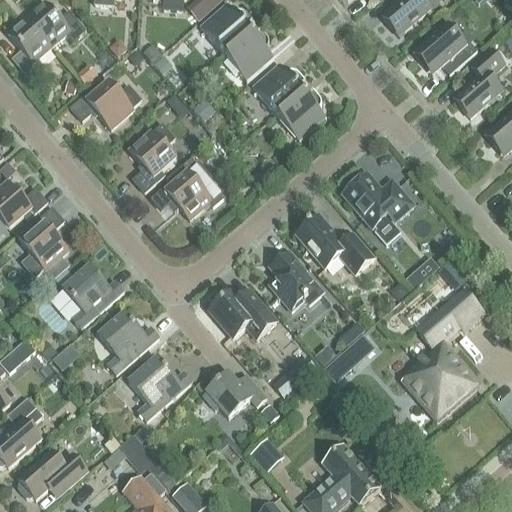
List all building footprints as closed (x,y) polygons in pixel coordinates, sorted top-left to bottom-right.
[(95,0),(95,9),(114,10),(114,0),(95,0)] [(148,0),(165,1),(164,14),(183,15),(183,3),(186,3),(186,0),(148,0)] [(205,0),(216,12),(224,5),(219,0),(205,0)] [(406,0),(382,21),(399,41),(431,13),(419,0),(406,0)] [(35,20),(29,25),(51,51),(65,39),(72,47),(86,34),(69,15),(60,22),(48,9),(47,10),(44,7),(36,15),(35,20)] [(200,31),(223,59),(250,35),(247,31),(253,25),(253,24),(252,25),(246,18),(244,16),(242,15),(239,15),(237,16),(235,17),(227,8),(200,31)] [(18,30),(9,38),(11,40),(10,41),(22,55),(13,63),(30,83),(31,83),(44,72),(37,64),(51,51),(29,25),(23,31),(18,30)] [(441,69),(450,79),(478,55),(468,44),(465,47),(448,28),(417,55),(434,75),(441,69)] [(250,35),(223,59),(247,86),(274,62),(266,53),(268,51),(269,49),(269,46),(269,44),(267,42),(261,35),(261,34),(260,34),(254,39),(250,35)] [(118,45),(109,53),(117,63),(127,54),(118,45)] [(152,48),(142,57),(152,68),(162,59),(152,48)] [(108,53),(103,57),(113,68),(118,64),(117,63),(109,53),(108,53)] [(505,69),(492,54),(472,71),(480,80),(454,103),(471,123),(502,95),(491,82),(505,69)] [(136,56),(129,62),(136,70),(143,64),(136,56)] [(164,60),(154,68),(163,79),(173,71),(164,60)] [(252,92),(276,119),(303,95),(299,91),(306,86),(305,85),(299,78),(297,76),(294,75),(292,75),(289,76),(287,77),(279,68),(252,92)] [(88,69),(76,80),(85,90),(97,80),(88,69)] [(69,85),(65,97),(74,100),(78,88),(69,85)] [(91,96),(71,113),(82,126),(94,115),(111,134),(134,115),(132,113),(141,105),(129,91),(120,99),(109,86),(94,99),(91,96)] [(303,95),(276,119),(299,146),(327,122),(319,114),(321,111),(322,109),(322,107),(321,104),(313,95),(314,95),(313,94),(306,100),(303,95)] [(174,99),(167,105),(182,123),(189,117),(174,99)] [(204,104),(192,115),(203,127),(216,117),(204,104)] [(511,117),(489,137),(506,157),(511,152),(511,117)] [(129,155),(145,174),(133,184),(145,197),(164,180),(161,177),(176,163),(166,151),(175,143),(162,129),(153,137),(152,135),(129,155)] [(169,186),(150,203),(161,216),(169,210),(175,216),(179,213),(190,225),(210,207),(214,212),(226,202),(220,195),(191,162),(167,183),(169,186)] [(1,175),(7,182),(9,183),(17,176),(10,168),(1,175)] [(253,181),(259,189),(266,182),(260,175),(253,181)] [(368,178),(343,199),(373,233),(374,231),(377,234),(375,236),(387,249),(401,237),(389,223),(391,222),(395,226),(414,210),(397,190),(386,200),(368,178)] [(0,222),(9,234),(25,220),(28,224),(47,207),(36,194),(24,205),(8,186),(0,192),(0,222)] [(33,230),(36,234),(21,247),(32,259),(22,267),(35,282),(44,274),(46,275),(54,268),(61,262),(68,256),(52,237),(64,226),(52,213),(33,230)] [(297,240),(307,253),(325,273),(340,261),(355,279),(374,263),(353,239),(343,248),(319,220),(297,240)] [(270,290),(279,300),(292,315),(303,305),(305,306),(306,305),(310,309),(323,297),(306,277),(307,276),(290,257),(271,273),(279,282),(270,290)] [(71,271),(62,261),(61,262),(54,268),(46,275),(53,283),(55,285),(71,271)] [(450,267),(440,276),(457,294),(467,285),(450,267)] [(109,293),(89,271),(63,293),(82,315),(73,323),(81,333),(124,296),(116,286),(115,286),(116,287),(109,293)] [(418,275),(406,286),(415,296),(427,286),(418,275)] [(401,287),(394,293),(402,302),(408,296),(401,287)] [(414,374),(401,386),(437,427),(480,389),(442,346),(464,326),(469,332),(484,319),(463,295),(416,336),(432,353),(411,371),(414,374)] [(210,316),(233,343),(246,332),(256,343),(276,326),(250,296),(240,305),(232,296),(210,316)] [(150,332),(150,333),(151,333),(144,339),(124,317),(98,340),(116,360),(107,368),(116,379),(159,342),(150,332)] [(358,326),(340,342),(347,350),(365,335),(358,326)] [(0,366),(0,367),(9,378),(36,355),(26,344),(0,366)] [(47,345),(37,353),(47,365),(57,357),(47,345)] [(326,349),(313,361),(323,373),(332,365),(336,362),(326,349)] [(62,357),(53,365),(61,374),(70,367),(62,357)] [(344,357),(324,375),(336,388),(356,371),(344,357)] [(129,386),(148,408),(138,416),(147,426),(192,387),(183,377),(184,378),(177,384),(157,362),(129,386)] [(0,416),(10,408),(0,395),(0,382),(5,377),(0,371),(0,416)] [(206,396),(207,397),(204,400),(216,414),(219,411),(229,422),(251,403),(258,410),(267,403),(247,380),(239,388),(229,377),(206,396)] [(57,380),(46,390),(52,396),(63,386),(57,380)] [(299,394),(288,381),(275,392),(287,405),(299,394)] [(5,469),(8,472),(42,443),(31,431),(43,421),(28,403),(7,420),(16,430),(0,443),(0,470),(3,471),(5,469)] [(272,410),(263,417),(271,427),(280,419),(272,410)] [(145,427),(134,437),(141,445),(152,436),(145,427)] [(136,511),(167,511),(159,502),(166,496),(176,487),(143,451),(132,438),(120,448),(117,451),(141,479),(147,474),(151,478),(144,484),(142,481),(124,497),(136,511)] [(113,441),(104,449),(110,457),(117,451),(120,448),(113,441)] [(261,447),(250,457),(268,476),(279,466),(261,447)] [(302,508),(306,511),(340,511),(351,503),(359,511),(380,493),(343,451),(322,469),(333,481),(302,508)] [(18,487),(18,492),(26,502),(31,502),(33,500),(36,504),(49,492),(62,481),(71,491),(88,476),(72,458),(62,467),(52,455),(18,484),(20,486),(18,487)] [(199,511),(181,490),(172,498),(184,511),(199,511)]
